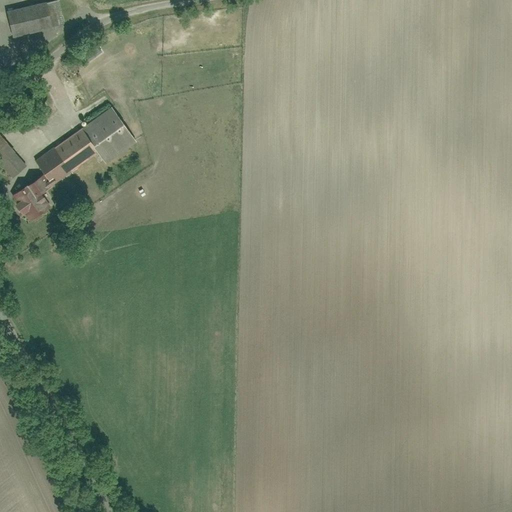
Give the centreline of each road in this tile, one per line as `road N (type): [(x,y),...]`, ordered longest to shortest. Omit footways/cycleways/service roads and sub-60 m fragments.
road 1 (unclassified): [(111,511),(0,314)]
road 2 (residential): [(181,0),(73,34),(0,97)]
